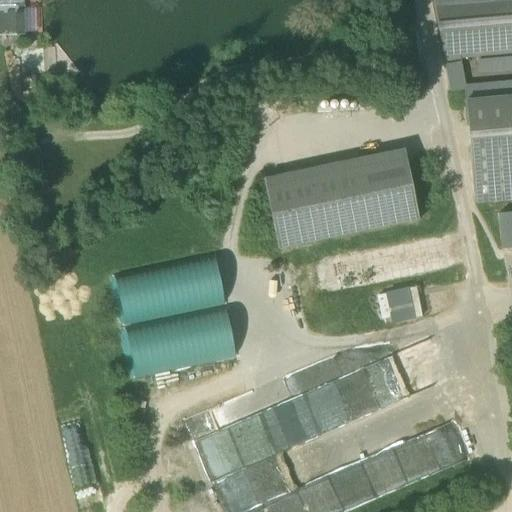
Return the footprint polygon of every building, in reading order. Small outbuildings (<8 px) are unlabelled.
[(511,0),(434,7),(444,64),(477,61),(511,57),(511,0)] [(0,36),(24,36),(23,7),(0,7),(0,36)] [(511,57),(477,61),(478,74),(511,71),(511,57)] [(464,86),(465,101),(511,97),(511,80),(463,83),(464,86)] [(511,98),(465,102),(474,202),(511,198),(511,98)] [(404,153),(357,163),(371,231),(418,221),(404,153)] [(277,251),(371,231),(357,163),(263,182),(277,251)] [(511,213),(497,215),(500,250),(511,249),(511,213)] [(224,308),(214,257),(114,278),(124,328),(224,308)] [(416,288),(377,297),(382,321),(390,320),(391,325),(422,319),(416,288)] [(225,309),(124,330),(135,379),(235,359),(225,309)] [(185,415),(221,511),(347,511),(385,498),(379,484),(384,482),(380,470),(369,474),(363,460),(417,439),(402,400),(442,385),(426,343),(313,386),(307,369),(185,415)]
